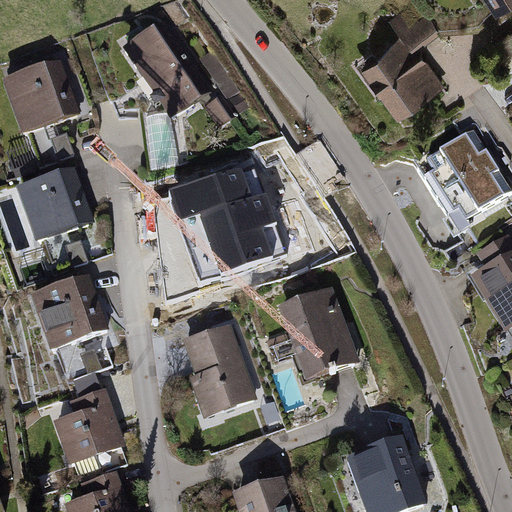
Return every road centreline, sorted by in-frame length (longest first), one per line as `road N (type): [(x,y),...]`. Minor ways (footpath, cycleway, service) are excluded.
road 1 (tertiary): [(225,0),(336,137),(386,217),(444,336),(507,511)]
road 2 (residential): [(113,124),(164,511)]
